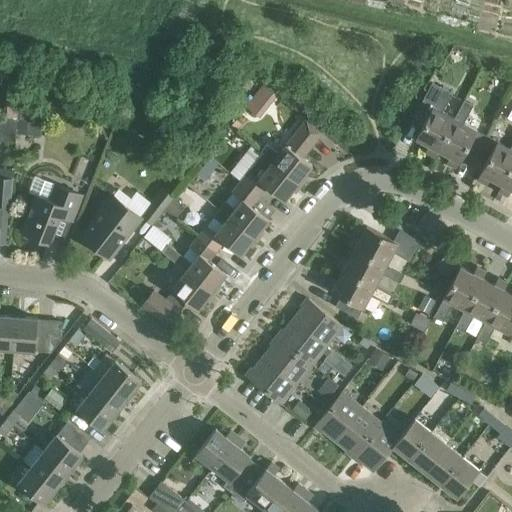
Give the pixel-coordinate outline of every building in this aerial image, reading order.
[(263,84),(246,106),(260,117),(277,95),(263,84)] [(422,127),(416,138),(422,141),(428,145),(427,147),(426,149),(428,151),(430,152),(430,153),(430,154),(432,155),(434,156),(436,153),(438,150),(454,118),(448,115),(442,112),(446,103),(451,94),(441,89),(431,84),(426,94),(420,105),(425,108),(431,111),(428,117),(422,127)] [(18,116),(20,101),(9,100),(8,116),(18,116)] [(454,118),(438,150),(440,151),(443,152),(449,156),(447,161),(452,163),(451,165),(456,168),(465,152),(475,157),(487,135),(464,123),(473,106),(469,104),(466,102),(463,101),(459,110),(454,118)] [(40,135),(41,121),(34,119),(34,113),(22,112),(21,119),(18,119),(17,133),(40,135)] [(0,131),(17,133),(18,119),(0,117),(0,131)] [(263,154),(298,182),(312,164),(303,157),(323,131),(307,119),(279,154),(269,146),(263,154)] [(487,135),(475,157),(486,163),(477,179),(482,182),(483,180),(487,183),(490,178),(497,181),(502,184),(511,167),(511,147),(511,148),(487,135)] [(257,162),(256,161),(240,181),(259,196),(267,186),(284,200),(298,182),(263,154),(257,162)] [(0,176),(13,177),(13,169),(0,167),(0,176)] [(511,167),(502,184),(498,191),(503,193),(504,191),(509,194),(511,189),(511,167)] [(0,241),(7,242),(13,177),(0,176),(0,241)] [(227,202),(221,210),(255,237),(269,219),(252,205),(259,196),(240,181),(239,180),(232,189),(244,199),(236,209),(227,202)] [(82,194),(55,184),(49,199),(37,194),(23,231),(30,234),(30,238),(44,240),(49,241),(59,214),(72,220),(82,194)] [(154,220),(164,208),(174,195),(163,187),(144,212),(154,220)] [(111,193),(99,209),(102,211),(82,236),(109,257),(141,217),(111,193)] [(187,205),(174,195),(164,208),(177,218),(187,205)] [(241,254),(255,237),(221,210),(215,217),(224,225),(216,235),(241,254)] [(60,216),(51,236),(63,241),(72,221),(60,216)] [(348,244),(354,247),(355,247),(388,264),(393,253),(411,261),(422,241),(399,229),(394,240),(366,225),(360,238),(355,235),(353,240),(350,239),(348,244)] [(161,251),(212,291),(226,273),(210,260),(217,250),(198,235),(190,245),(202,254),(194,264),(167,243),(161,251)] [(355,247),(354,247),(348,259),(343,256),(341,261),(339,260),(337,265),(343,268),(376,285),(382,274),(400,283),(405,273),(387,264),(388,264),(355,247)] [(212,291),(161,251),(160,252),(174,263),(161,279),(174,289),(198,308),(212,291)] [(450,287),(434,315),(442,319),(452,302),(464,309),(483,276),(486,271),(481,268),(480,270),(476,267),(473,272),(461,265),(450,287)] [(376,285),(343,268),(337,280),(332,277),(330,282),(328,281),(325,286),(341,295),(336,305),(358,317),(371,295),(388,304),(393,294),(376,285)] [(464,309),(455,326),(459,328),(463,331),(473,313),(485,320),(504,289),(507,282),(502,279),(501,281),(497,279),(494,284),(486,279),(483,277),(483,276),(464,309)] [(485,320),(476,337),(484,342),(486,343),(496,325),(511,334),(511,293),(511,292),(504,289),(485,320)] [(168,327),(181,311),(154,290),(141,305),(168,327)] [(437,300),(427,294),(419,308),(430,314),(437,300)] [(309,298),(293,317),(326,344),(342,323),(328,313),(309,298)] [(430,319),(416,312),(410,323),(425,331),(430,319)] [(0,347),(15,349),(17,316),(0,314),(0,347)] [(38,318),(17,316),(15,349),(35,350),(38,318)] [(326,344),(293,317),(278,337),(311,364),(326,344)] [(63,320),(50,319),(47,351),(51,351),(62,338),(63,320)] [(88,334),(109,351),(119,339),(97,322),(88,334)] [(84,334),(77,329),(69,339),(76,345),(84,334)] [(359,341),(367,347),(373,340),(365,334),(359,341)] [(278,337),(262,356),(296,383),(311,364),(278,337)] [(390,355),(375,347),(368,362),(383,370),(390,355)] [(60,351),(52,361),(59,367),(66,357),(60,351)] [(103,375),(129,396),(142,380),(107,353),(94,369),(103,375)] [(296,383),(262,356),(247,376),(281,403),(296,383)] [(335,366),(344,374),(352,364),(343,356),(335,366)] [(51,377),(59,367),(52,361),(44,371),(51,377)] [(129,396),(103,375),(94,369),(90,366),(78,381),(90,391),(90,392),(116,412),(129,396)] [(409,367),(405,375),(413,380),(418,372),(409,367)] [(419,371),(413,382),(425,390),(420,397),(427,402),(441,383),(434,378),(434,379),(419,371)] [(318,390),(328,397),(335,388),(326,380),(318,390)] [(446,390),(458,396),(463,388),(450,381),(446,390)] [(40,387),(34,384),(31,390),(37,394),(40,387)] [(18,394),(10,387),(0,400),(0,412),(3,414),(18,394)] [(476,394),(463,388),(458,396),(471,403),(476,394)] [(335,440),(361,406),(342,391),(315,424),(335,440)] [(116,412),(90,392),(77,408),(103,429),(116,412)] [(293,412),(305,421),(312,412),(300,403),(293,412)] [(335,440),(354,455),(381,422),(361,406),(335,440)] [(478,415),(489,424),(495,416),(484,407),(478,415)] [(5,419),(13,426),(20,415),(13,409),(5,419)] [(506,424),(495,416),(489,424),(500,432),(506,424)] [(374,471),(394,446),(416,418),(414,417),(398,436),(381,422),(354,455),(374,471)] [(394,446),(410,458),(432,431),(416,418),(394,446)] [(0,431),(5,436),(13,426),(5,419),(0,425),(0,431)] [(213,466),(239,435),(231,429),(225,435),(216,427),(195,453),(213,466)] [(410,458),(426,471),(447,444),(432,431),(410,458)] [(43,449),(70,470),(83,454),(55,433),(43,449)] [(223,485),(234,493),(257,464),(249,457),(250,455),(241,447),(246,441),(239,435),(213,466),(228,478),(223,485)] [(426,471),(442,484),(463,456),(447,444),(426,471)] [(43,449),(31,466),(57,486),(70,470),(43,449)] [(463,456),(442,484),(457,497),(479,469),(463,456)] [(265,507),(284,482),(274,474),(279,467),(271,461),(265,470),(257,464),(234,493),(243,501),(249,494),(265,507)] [(57,486),(31,466),(18,482),(44,503),(57,486)] [(176,511),(183,503),(186,500),(161,480),(149,496),(157,502),(169,511),(176,511)] [(265,507),(271,511),(287,511),(306,488),(298,482),(293,489),(284,482),(265,507)] [(314,511),(318,508),(308,500),(313,494),(306,488),(287,511),(314,511)] [(155,511),(167,511),(169,511),(157,502),(152,509),(155,511)] [(193,511),(183,503),(176,511),(193,511)]
